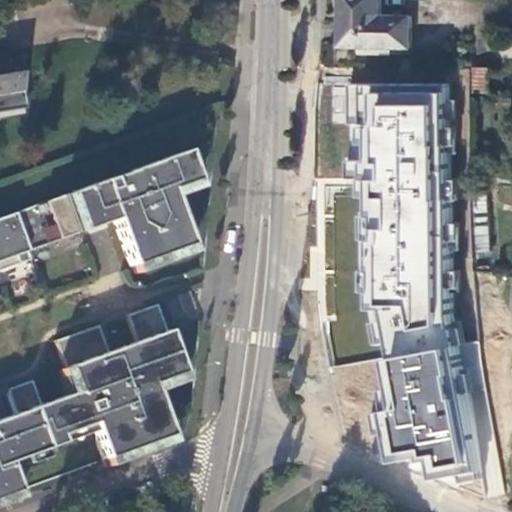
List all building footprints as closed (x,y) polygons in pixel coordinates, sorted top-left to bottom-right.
[(380,0),(341,0),(341,20),(340,46),(409,50),(410,20),(380,18),(380,0)] [(15,54),(0,56),(0,113),(24,109),(19,83),(15,54)] [(485,67),(471,68),(472,92),(487,91),(485,67)] [(463,483),(483,478),(454,314),(451,85),(361,85),(367,310),(374,310),(394,409),(385,410),(394,461),(428,455),(433,478),(461,472),(463,483)] [(180,150),(9,212),(23,250),(109,218),(126,265),(185,244),(165,189),(191,179),(186,167),(180,150)] [(491,190),(475,189),(476,251),(491,251),(491,190)] [(23,250),(9,212),(0,216),(0,268),(15,263),(12,254),(23,250)] [(185,244),(126,265),(129,274),(188,252),(185,244)] [(185,291),(174,295),(181,313),(192,309),(185,291)] [(36,405),(26,409),(41,450),(56,443),(54,436),(87,424),(91,435),(100,460),(167,435),(151,392),(148,384),(179,373),(167,340),(153,304),(123,315),(133,342),(103,352),(94,325),(51,341),(61,368),(70,393),(62,396),(36,405)] [(70,393),(61,368),(53,371),(62,396),(70,393)] [(179,373),(148,384),(151,392),(182,381),(179,373)] [(26,409),(36,405),(28,380),(4,390),(12,414),(0,418),(0,495),(14,491),(4,463),(41,450),(26,409)] [(87,424),(54,436),(56,443),(58,447),(91,435),(87,424)] [(167,435),(100,460),(103,468),(170,444),(167,435)] [(14,491),(0,495),(0,505),(17,499),(14,491)]
